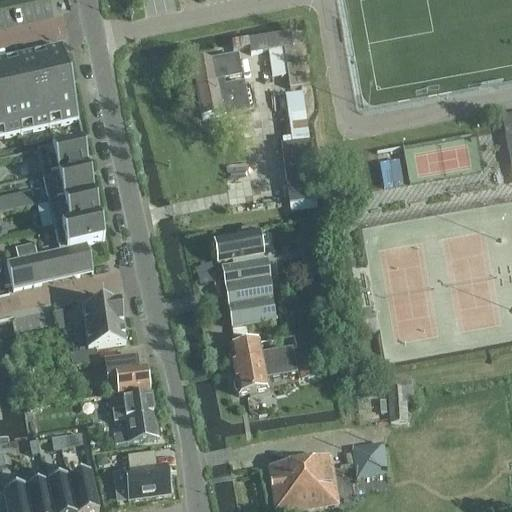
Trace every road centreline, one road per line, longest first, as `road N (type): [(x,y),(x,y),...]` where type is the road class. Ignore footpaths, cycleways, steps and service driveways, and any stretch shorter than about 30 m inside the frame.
road 1 (tertiary): [(148,271),(96,24)]
road 2 (tertiary): [(200,509),(148,271)]
road 3 (residential): [(0,308),(148,271)]
